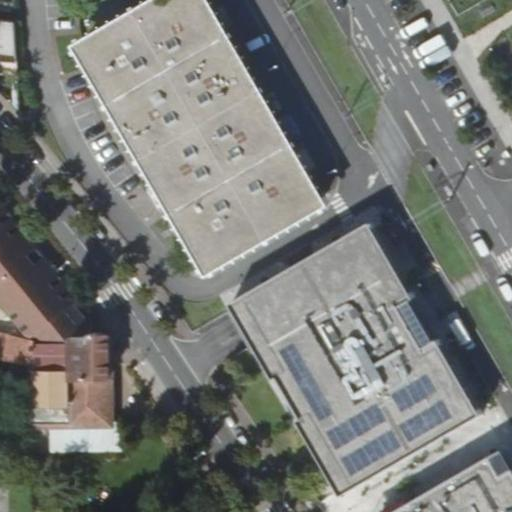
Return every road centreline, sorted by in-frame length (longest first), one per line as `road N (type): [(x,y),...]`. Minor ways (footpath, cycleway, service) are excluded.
road 1 (unclassified): [(403,77),(377,181),(346,210),(215,286),(195,288),(141,240),(52,105),(36,0)]
road 2 (tertiary): [(0,146),(118,293),(265,511)]
road 3 (unclassified): [(483,207),(403,77)]
